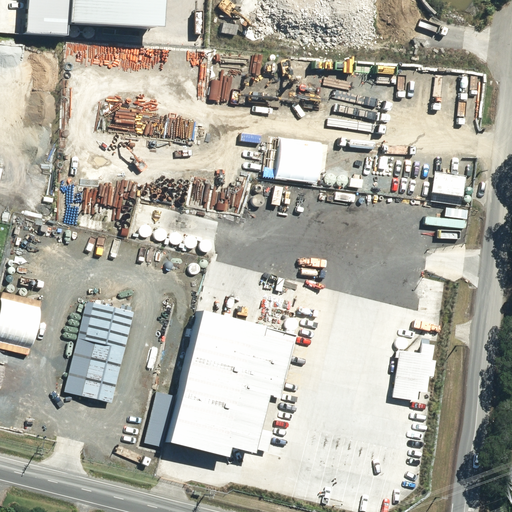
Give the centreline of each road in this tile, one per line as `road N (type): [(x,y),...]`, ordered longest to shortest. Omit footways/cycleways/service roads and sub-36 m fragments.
road 1 (unknown): [(114,167),(92,157),(80,112),(92,93),(113,84),(195,108),(207,120),(209,170),(311,174)]
road 2 (unclassified): [(469,511),(511,151)]
road 3 (unknown): [(499,269),(414,257),(377,273),(316,416)]
road 4 (unknown): [(509,183),(311,174)]
road 5 (unclassified): [(168,511),(0,468)]
road 6 (unknown): [(311,174),(414,257)]
